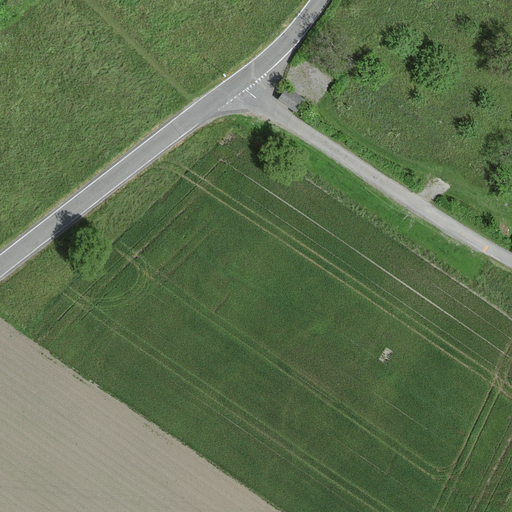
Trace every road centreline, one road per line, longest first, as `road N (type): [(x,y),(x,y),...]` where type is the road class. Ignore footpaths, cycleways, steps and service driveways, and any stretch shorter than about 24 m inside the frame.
road 1 (unclassified): [(511,259),(237,84)]
road 2 (unclassified): [(0,266),(237,84)]
